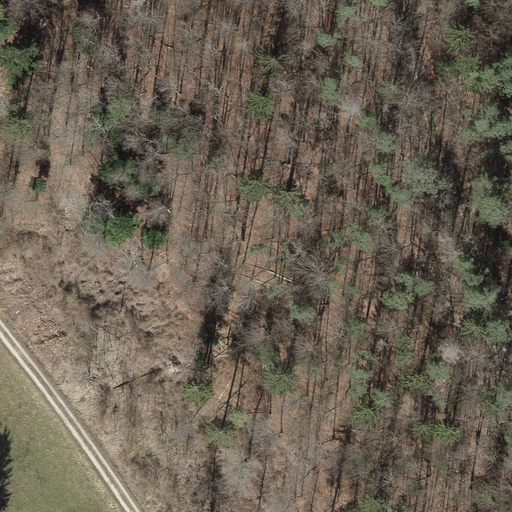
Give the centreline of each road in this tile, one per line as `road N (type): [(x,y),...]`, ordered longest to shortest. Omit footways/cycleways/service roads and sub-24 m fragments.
road 1 (track): [(511,328),(424,84),(420,0)]
road 2 (track): [(0,330),(129,511)]
